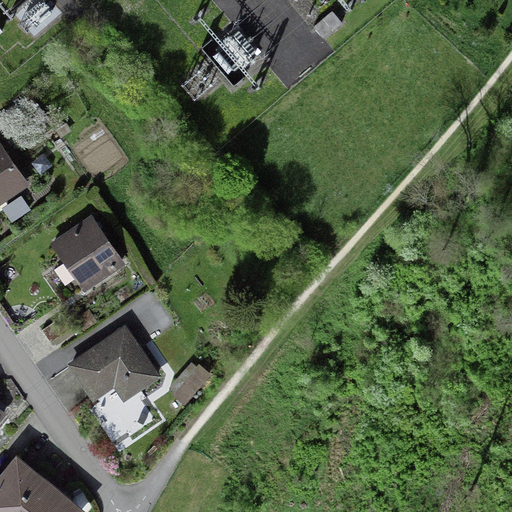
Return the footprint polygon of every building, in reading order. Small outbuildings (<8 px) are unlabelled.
[(331,13),(312,28),(322,40),(340,24),(331,13)] [(2,115),(0,116),(0,132),(9,126),(2,115)] [(0,148),(0,190),(1,190),(5,196),(23,183),(0,148)] [(70,280),(77,276),(85,287),(120,263),(90,220),(55,244),(67,262),(61,266),(70,280)] [(40,331),(49,343),(73,327),(64,315),(40,331)] [(123,329),(70,366),(92,399),(123,378),(133,392),(156,377),(123,329)] [(79,511),(16,460),(0,480),(0,511),(79,511)]
